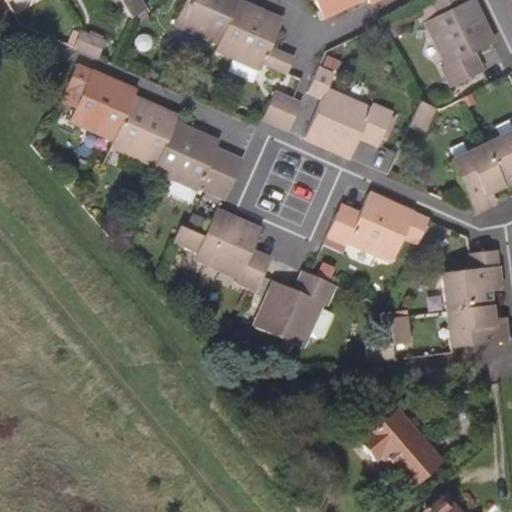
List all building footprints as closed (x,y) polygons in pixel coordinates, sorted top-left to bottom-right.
[(122,8),(117,0),(110,0),(117,10),(122,8)] [(138,0),(117,0),(122,8),(130,21),(133,19),(145,12),(138,0)] [(221,38),(237,2),(237,0),(184,0),(176,19),(221,38)] [(313,0),(319,13),(329,8),(333,14),(361,0),(313,0)] [(460,0),(434,0),(431,2),(439,17),(424,23),(445,67),(441,69),(451,89),(475,77),(466,59),(473,55),(493,45),(471,0),(463,5),(460,0)] [(269,49),(278,28),(268,24),(270,17),(237,2),(221,38),(215,52),(260,72),(263,64),(287,75),(293,60),(269,49)] [(322,19),(333,14),(329,8),(319,13),(322,19)] [(149,18),(145,12),(133,19),(136,26),(149,18)] [(281,21),(270,17),(268,24),(278,28),(281,21)] [(64,45),(72,48),(77,36),(70,33),(64,45)] [(72,48),(96,59),(103,45),(79,34),(77,36),(72,48)] [(482,73),(473,55),(466,59),(475,77),(482,73)] [(114,142),(130,105),(133,99),(121,94),(124,87),(75,66),(65,90),(80,97),(70,122),(114,142)] [(304,139),(350,159),(361,132),(380,140),(391,115),(372,106),(370,111),(326,91),(332,76),(317,69),(306,94),(321,100),(304,139)] [(135,92),(124,87),(121,94),(133,99),(135,92)] [(261,120),(274,126),(286,99),(273,93),(261,120)] [(144,104),(133,99),(130,105),(142,110),(144,104)] [(292,101),(286,99),(274,126),(287,132),(300,105),(292,101)] [(433,110),(418,103),(407,127),(422,134),(433,110)] [(154,168),(173,124),(176,118),(144,104),(142,110),(130,105),(114,142),(111,148),(154,168)] [(224,201),(230,188),(204,176),(210,163),(215,150),(203,145),(206,138),(173,124),(154,168),(152,173),(169,181),(195,193),(196,193),(198,189),(221,200),(224,201)] [(511,132),(482,148),(502,187),(511,182),(511,132)] [(218,144),(206,138),(203,145),(215,150),(218,144)] [(474,214),(495,203),(489,193),(502,187),(482,148),(450,164),(469,203),(474,214)] [(215,150),(210,163),(236,175),(242,161),(215,150)] [(204,176),(230,188),(236,175),(210,163),(204,176)] [(190,205),(195,193),(169,181),(164,193),(190,205)] [(427,222),(368,195),(359,214),(355,223),(336,214),(326,239),(344,248),(346,244),(391,264),(401,241),(415,248),(427,222)] [(341,206),(336,214),(355,223),(359,214),(341,206)] [(257,292),(267,268),(248,259),(252,250),(260,232),(216,212),(209,227),(204,238),(181,227),(174,242),(198,253),(195,260),(239,280),(237,283),(249,289),(257,292)] [(185,217),(181,227),(204,238),(209,227),(185,217)] [(267,268),(271,259),(252,250),(248,259),(267,268)] [(495,252),(469,255),(471,271),(443,274),(447,312),(491,307),(489,291),(500,290),(495,252)] [(309,276),(301,272),(293,290),(302,294),(309,276)] [(334,287),(309,276),(302,294),(293,290),(274,282),(254,327),(301,349),(308,336),(316,339),(323,336),(333,314),(320,308),(322,303),(326,305),(334,287)] [(507,342),(504,318),(492,320),(491,307),(447,312),(452,349),(507,342)] [(407,317),(389,319),(392,345),(410,343),(407,317)] [(226,352),(239,358),(249,336),(235,330),(226,352)] [(369,364),(394,361),(392,345),(366,348),(369,364)] [(408,491),(439,464),(394,412),(357,443),(374,462),(379,457),(408,491)] [(456,511),(446,500),(431,511),(456,511)]
